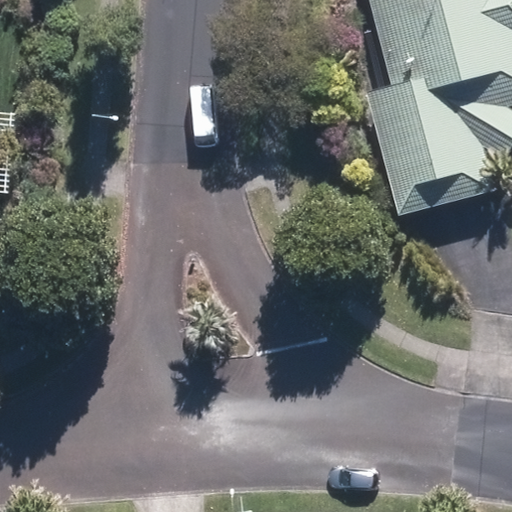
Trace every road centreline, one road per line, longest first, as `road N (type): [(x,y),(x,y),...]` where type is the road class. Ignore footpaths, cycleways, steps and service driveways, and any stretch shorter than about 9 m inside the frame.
road 1 (residential): [(222,430),(190,232),(186,102),(195,0)]
road 2 (residential): [(222,430),(407,432),(511,448)]
road 3 (residential): [(0,448),(222,430)]
